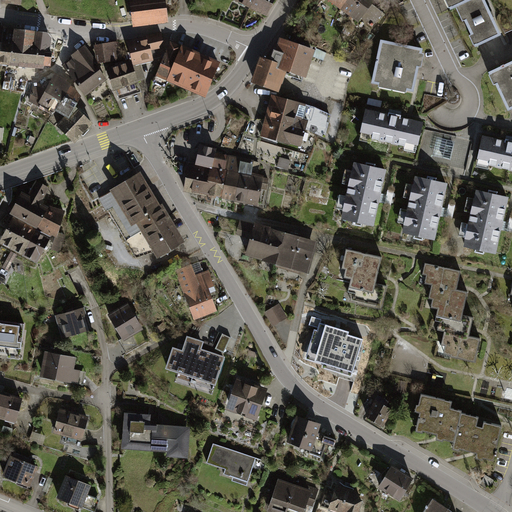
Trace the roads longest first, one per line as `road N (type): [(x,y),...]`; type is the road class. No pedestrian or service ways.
road 1 (tertiary): [(140,127),(294,386),(494,511)]
road 2 (residential): [(0,19),(118,33),(211,30),(255,51)]
road 3 (residential): [(0,381),(104,401),(107,511)]
road 4 (residential): [(417,0),(471,97),(460,118),(434,109)]
road 5 (tertiary): [(0,177),(140,127)]
road 6 (tertiary): [(140,127),(204,105),(255,51)]
